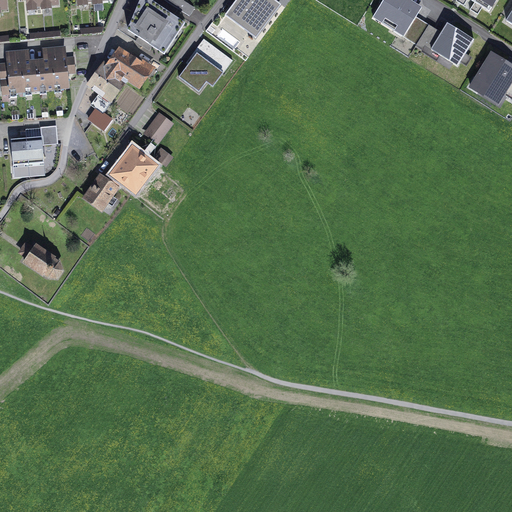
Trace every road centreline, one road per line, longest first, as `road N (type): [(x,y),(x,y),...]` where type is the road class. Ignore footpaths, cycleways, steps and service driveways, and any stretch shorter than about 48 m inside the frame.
road 1 (residential): [(224,0),(123,139)]
road 2 (residential): [(125,0),(71,111),(65,145)]
